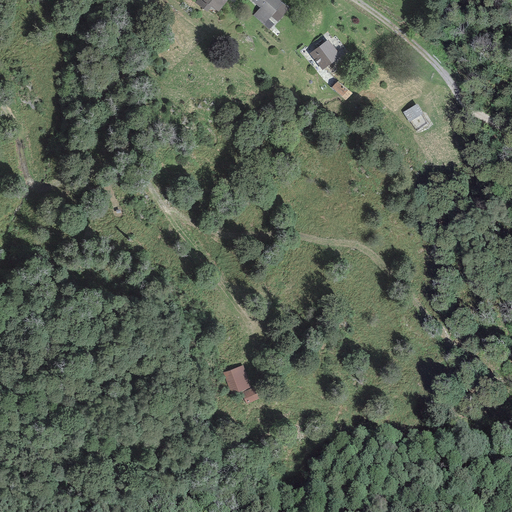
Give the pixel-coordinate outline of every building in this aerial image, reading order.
[(228,0),(197,0),(195,3),(207,12),(211,7),(218,13),(228,0)] [(288,9),(277,0),(251,0),(260,8),(253,15),(269,30),(274,24),(268,19),(271,16),(278,22),(288,9)] [(340,57),(327,40),(309,54),(321,70),(340,57)] [(352,94),(338,81),(331,88),(346,101),(352,94)] [(422,113),(417,104),(403,112),(409,122),(422,113)] [(416,127),(426,123),(423,116),(413,120),(416,127)] [(246,363),(223,373),(232,395),(255,386),(246,363)] [(253,388),(241,393),(246,405),(258,399),(253,388)]
